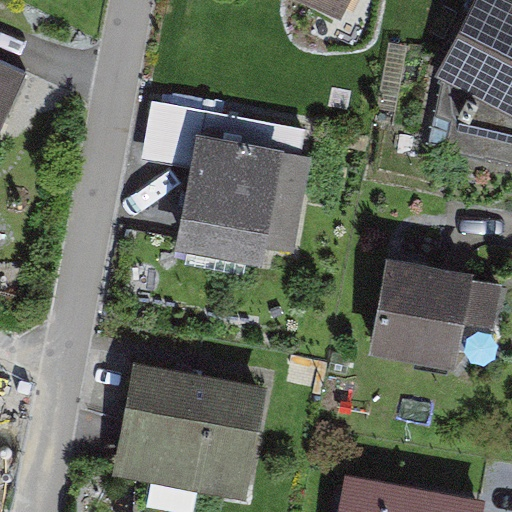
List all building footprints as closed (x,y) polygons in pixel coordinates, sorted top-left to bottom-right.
[(319,0),(339,10),(344,0),(319,0)] [(511,0),(475,0),(437,69),(449,73),(435,110),(449,117),(444,147),(470,153),(511,163),(511,0)] [(315,151),(207,136),(193,234),(300,250),(315,151)] [(403,251),(388,247),(367,345),(453,363),(463,320),(492,326),(501,284),(463,276),(466,264),(447,260),(403,251)] [(258,382),(148,370),(136,471),(247,483),(258,382)] [(420,485),(349,472),(341,511),(475,511),(479,496),(420,485)] [(152,480),(149,501),(200,507),(203,487),(152,480)]
